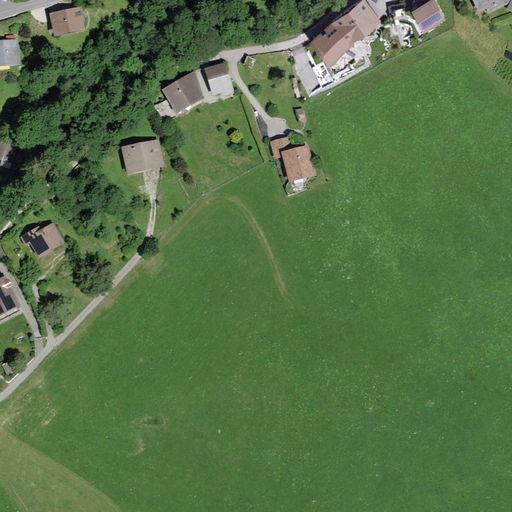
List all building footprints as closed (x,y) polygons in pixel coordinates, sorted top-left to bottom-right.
[(368,0),(362,0),(312,38),(332,64),(386,23),(368,0)] [(436,0),(422,0),(411,6),(423,29),(446,18),(436,0)] [(505,0),(479,0),(486,15),(507,5),(505,0)] [(81,9),(50,15),(54,38),(86,32),(81,9)] [(16,42),(0,43),(0,67),(18,67),(16,42)] [(225,63),(204,69),(212,97),(233,91),(225,63)] [(162,91),(176,116),(208,97),(193,73),(162,91)] [(0,139),(0,160),(11,164),(18,146),(0,139)] [(162,141),(119,145),(121,174),(164,170),(162,141)] [(305,143),(282,150),(292,186),(315,179),(305,143)] [(53,227),(26,239),(38,265),(64,253),(53,227)] [(7,275),(0,278),(0,318),(23,308),(7,275)]
